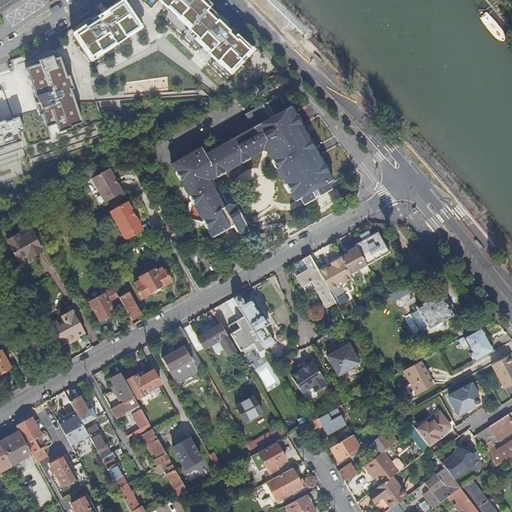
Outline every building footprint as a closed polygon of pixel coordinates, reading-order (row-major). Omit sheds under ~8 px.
[(0,0),(0,12),(4,10),(19,0),(0,0)] [(145,27),(127,0),(119,0),(72,31),(92,61),(145,27)] [(209,0),(162,0),(196,34),(234,73),(258,49),(219,10),(209,0)] [(63,55),(27,66),(46,126),(55,123),(57,131),(84,122),(63,55)] [(269,79),(260,84),(266,93),(275,89),(269,79)] [(312,151),(316,149),(317,146),(313,139),(311,139),(303,125),(301,124),(298,126),(292,117),(296,116),(297,113),(293,107),(288,109),(280,96),(247,115),(255,128),(207,155),(202,148),(173,164),(214,237),(234,225),(238,232),(240,233),(242,233),(244,233),(246,232),(247,231),(248,228),(248,226),(244,220),(244,218),(242,214),(241,215),(239,211),(240,210),(238,207),(230,205),(225,207),(210,181),(263,151),(269,152),(273,160),(273,162),(276,169),(279,169),(287,184),(287,186),(290,193),(293,193),(297,201),(302,198),(329,183),(334,180),(320,155),(316,158),(312,151)] [(0,147),(25,139),(17,117),(0,123),(0,147)] [(110,169),(92,179),(106,204),(124,193),(110,169)] [(329,183),(302,198),(305,205),(333,189),(329,183)] [(63,195),(44,205),(48,212),(66,202),(63,195)] [(129,203),(111,213),(127,241),(145,231),(137,218),(133,210),(129,203)] [(33,253),(35,257),(43,252),(32,233),(21,239),(19,236),(8,242),(19,262),(28,256),(33,253)] [(367,265),(367,266),(390,253),(378,233),(370,237),(368,233),(361,237),(363,241),(356,245),(357,247),(367,265)] [(349,254),(339,260),(348,276),(367,265),(357,247),(348,252),(349,254)] [(325,309),(335,304),(329,293),(329,292),(318,273),(316,270),(309,257),(302,261),(303,262),(308,271),(295,277),(302,289),(311,284),(325,309)] [(338,258),(316,270),(318,273),(326,269),(327,270),(331,268),(329,265),(337,261),(339,260),(338,258)] [(326,269),(318,273),(329,292),(350,280),(348,276),(339,260),(337,261),(329,265),(331,268),(327,270),(326,269)] [(290,269),(295,277),(308,271),(303,262),(290,269)] [(351,281),(351,282),(371,272),(367,266),(367,265),(348,276),(350,280),(351,281)] [(421,276),(426,283),(428,287),(441,279),(433,268),(421,276)] [(162,288),(172,282),(166,271),(165,272),(163,269),(157,272),(156,270),(141,278),(142,281),(136,284),(138,287),(137,288),(143,299),(153,293),(154,295),(163,289),(162,288)] [(413,281),(389,295),(395,303),(426,283),(421,276),(413,281)] [(329,293),(351,281),(350,280),(329,292),(329,293)] [(119,298),(111,283),(106,286),(110,293),(91,303),(102,322),(116,314),(110,303),(119,298)] [(417,308),(418,311),(428,327),(430,329),(453,315),(452,314),(456,311),(446,293),(442,295),(440,294),(417,308)] [(120,300),(129,316),(132,322),(142,316),(130,295),(120,300)] [(240,295),(233,299),(245,318),(264,349),(265,350),(275,344),(265,327),(270,324),(263,314),(260,315),(251,299),(244,303),(240,295)] [(58,322),(49,327),(60,348),(69,343),(70,345),(78,341),(76,337),(79,336),(80,337),(86,334),(73,311),(64,316),(66,321),(64,322),(60,324),(58,322)] [(428,327),(418,311),(411,315),(420,331),(428,327)] [(124,318),(130,329),(135,326),(132,322),(129,316),(124,318)] [(264,349),(245,318),(238,323),(242,328),(231,335),(241,352),(254,344),(259,352),(264,349)] [(43,331),(41,326),(35,329),(38,334),(43,331)] [(237,350),(222,326),(199,339),(205,350),(212,346),(216,353),(223,349),(228,356),(237,350)] [(198,358),(181,328),(175,332),(184,347),(163,359),(176,381),(179,384),(183,383),(197,375),(198,373),(198,370),(198,368),(196,366),(198,365),(196,362),(194,363),(193,361),(198,358)] [(494,352),(481,328),(471,334),(461,340),(474,363),(494,352)] [(16,340),(11,343),(17,354),(22,350),(16,340)] [(34,360),(49,352),(42,340),(38,342),(37,341),(27,346),(28,348),(23,350),(29,362),(34,359),(34,360)] [(349,344),(327,356),(338,376),(360,364),(349,344)] [(2,352),(0,353),(0,374),(11,368),(2,352)] [(511,363),(508,356),(491,365),(505,389),(511,385),(511,363)] [(313,362),(307,366),(309,369),(305,371),(303,369),(291,377),(302,394),(312,387),(316,393),(327,385),(323,379),(324,379),(313,362)] [(420,362),(403,372),(416,395),(433,386),(420,362)] [(129,381),(129,382),(139,400),(148,395),(147,394),(150,392),(152,394),(160,389),(159,387),(162,385),(154,372),(140,380),(137,376),(129,381)] [(126,383),(121,375),(112,380),(125,404),(135,398),(126,383)] [(129,382),(126,383),(135,398),(137,401),(139,400),(129,382)] [(471,386),(449,398),(458,415),(477,405),(479,404),(479,403),(480,402),(480,401),(471,386)] [(65,393),(77,415),(84,427),(86,426),(94,421),(91,416),(87,418),(86,416),(90,414),(75,387),(65,393)] [(112,398),(107,401),(112,411),(118,408),(112,398)] [(141,437),(153,430),(150,425),(143,412),(137,401),(135,398),(125,404),(118,408),(112,411),(116,419),(134,409),(137,414),(133,416),(141,430),(127,438),(133,442),(141,437)] [(250,398),(235,405),(245,424),(265,414),(260,404),(254,407),(250,398)] [(143,412),(150,425),(157,420),(150,408),(143,412)] [(134,409),(116,419),(119,424),(133,416),(137,414),(134,409)] [(415,430),(400,409),(384,418),(401,440),(415,430)] [(439,412),(415,430),(428,447),(438,440),(436,436),(441,433),(444,434),(450,430),(450,427),(439,412)] [(301,428),(305,435),(331,421),(328,414),(301,428)] [(60,425),(72,448),(90,438),(87,432),(84,427),(77,415),(60,425)] [(511,434),(511,422),(508,417),(490,429),(498,441),(499,442),(511,434)] [(33,455),(34,457),(44,451),(42,448),(40,449),(34,439),(42,435),(33,419),(18,428),(22,434),(33,455)] [(87,432),(90,438),(102,460),(112,454),(109,449),(108,450),(103,441),(105,440),(100,431),(98,433),(95,427),(89,431),(87,432)] [(259,453),(276,443),(288,437),(282,427),(248,446),(254,456),(259,453)] [(477,437),(483,447),(491,443),(492,445),(498,441),(490,429),(477,437)] [(165,464),(170,460),(153,430),(141,437),(148,448),(151,446),(158,460),(155,461),(159,467),(165,464)] [(377,458),(383,453),(399,442),(390,431),(369,447),(377,458)] [(0,446),(11,467),(33,455),(22,434),(0,446)] [(352,436),(357,446),(360,445),(355,434),(352,436)] [(352,436),(331,448),(338,462),(347,457),(346,455),(359,448),(357,446),(352,436)] [(186,470),(202,460),(190,439),(174,449),(186,470)] [(483,447),(496,468),(511,458),(511,442),(495,454),(492,449),(494,448),(492,445),(491,443),(483,447)] [(285,459),(276,443),(259,453),(266,466),(269,471),(277,467),(275,465),(285,459)] [(424,443),(418,448),(422,454),(428,449),(424,443)] [(16,476),(11,467),(0,446),(0,472),(1,472),(5,479),(8,477),(10,480),(16,476)] [(445,469),(455,482),(470,470),(476,456),(457,447),(453,455),(441,464),(445,469)] [(254,456),(251,458),(258,470),(266,466),(259,453),(254,456)] [(376,477),(382,486),(393,478),(399,473),(383,453),(377,458),(365,467),(370,474),(372,472),(376,477)] [(105,465),(114,460),(116,459),(112,454),(102,460),(105,465)] [(63,488),(78,479),(66,457),(51,466),(63,488)] [(118,490),(127,485),(114,460),(105,465),(118,490)] [(186,493),(188,492),(170,460),(165,464),(168,469),(170,472),(167,474),(179,498),(186,493)] [(159,474),(168,469),(165,464),(159,467),(156,469),(159,474)] [(339,472),(345,482),(357,473),(351,464),(339,472)] [(303,487),(293,469),(267,483),(278,502),(303,487)] [(433,509),(448,498),(460,489),(457,485),(455,482),(445,469),(426,484),(430,491),(424,496),(433,509)] [(384,498),(392,509),(393,509),(408,497),(393,478),(382,486),(377,489),(379,491),(372,495),(378,502),(384,498)] [(461,490),(475,509),(476,510),(488,502),(473,482),(461,490)] [(130,511),(142,511),(127,485),(118,490),(130,511)] [(461,511),(463,511),(464,511),(471,511),(475,509),(461,490),(460,489),(448,498),(451,502),(454,499),(457,503),(454,506),(459,511),(461,511)] [(179,498),(184,509),(185,511),(194,507),(186,493),(179,498)] [(315,511),(306,496),(287,507),(289,511),(288,511),(315,511)] [(75,511),(95,511),(88,497),(72,506),(75,511)] [(476,510),(477,511),(496,511),(488,502),(476,510)]
